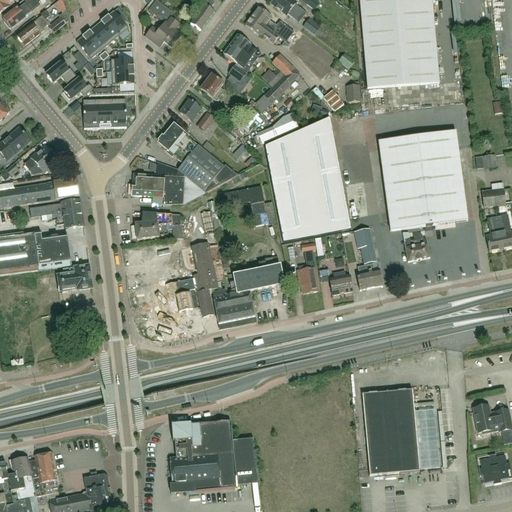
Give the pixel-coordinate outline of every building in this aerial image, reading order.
[(0,0),(0,14),(13,4),(10,0),(0,0)] [(17,9),(3,20),(4,23),(9,29),(11,30),(11,31),(25,20),(25,19),(46,2),(44,0),(25,0),(19,4),(22,7),(18,10),(17,9)] [(87,0),(64,0),(63,0),(67,12),(89,5),(87,0)] [(161,42),(171,50),(182,36),(175,30),(179,25),(170,19),(174,14),(156,0),(148,10),(165,23),(157,33),(152,28),(145,38),(157,47),(161,42)] [(208,0),(190,25),(199,31),(214,12),(210,9),(213,4),(208,0)] [(302,19),(277,0),(274,0),(270,5),(286,17),(287,16),(298,24),(302,19)] [(291,0),(277,0),(302,19),(306,14),(295,6),(296,4),(291,0)] [(312,0),(298,0),(312,11),(317,3),(312,0)] [(431,0),(358,0),(366,88),(438,82),(431,0)] [(251,18),(277,37),(284,43),(292,32),(279,23),(276,28),(268,22),(271,19),(258,9),(251,18)] [(16,37),(24,47),(44,32),(43,30),(49,25),(45,21),(49,18),(45,12),(41,16),(42,17),(31,25),(16,37)] [(69,22),(65,12),(59,17),(60,19),(48,28),(53,34),(69,22)] [(119,38),(128,30),(114,13),(105,21),(119,38)] [(127,21),(121,13),(117,16),(124,24),(127,21)] [(272,44),(277,37),(251,18),(244,27),(258,37),(260,34),(266,39),(265,39),(272,44)] [(105,21),(95,29),(109,46),(119,38),(105,21)] [(321,29),(309,21),(303,29),(315,37),(321,29)] [(109,46),(95,29),(85,37),(99,54),(109,46)] [(99,54),(85,37),(76,44),(90,61),(99,54)] [(250,61),(248,64),(252,67),(258,59),(252,55),(254,52),(250,49),(251,48),(237,37),(230,46),(250,61)] [(250,61),(230,46),(223,56),(236,66),(228,75),(240,84),(246,76),(241,73),(248,64),(250,61)] [(328,71),(337,66),(330,53),(320,59),(328,71)] [(355,63),(344,55),(338,62),(349,70),(355,63)] [(299,76),(279,57),(272,65),(284,77),(264,98),(271,105),(299,76)] [(111,61),(111,73),(134,72),(133,60),(111,61)] [(70,71),(68,73),(61,64),(46,76),(53,85),(61,78),(65,83),(74,76),(70,71)] [(283,77),(277,71),(266,83),(272,89),(283,77)] [(112,86),(134,85),(134,72),(111,73),(112,86)] [(87,87),(85,89),(74,76),(65,83),(69,88),(63,93),(64,94),(63,95),(68,101),(70,100),(71,102),(80,94),(83,98),(91,91),(87,87)] [(223,86),(211,76),(200,91),(212,100),(216,103),(223,93),(219,90),(223,86)] [(359,87),(347,88),(348,104),(360,103),(359,87)] [(262,115),(271,105),(264,98),(254,108),(262,115)] [(97,101),(83,102),(84,126),(98,125),(97,101)] [(97,101),(98,125),(112,125),(111,101),(97,101)] [(111,101),(112,125),(126,124),(125,101),(111,101)] [(189,101),(179,114),(179,115),(192,124),(201,110),(189,101)] [(313,106),(310,114),(319,117),(327,119),(329,112),(322,110),(322,109),(313,106)] [(5,107),(0,110),(0,122),(10,114),(5,107)] [(232,118),(218,108),(214,114),(227,124),(232,118)] [(214,120),(207,115),(197,128),(204,133),(214,120)] [(282,119),(272,128),(258,135),(262,145),(277,139),(298,130),(291,115),(282,119)] [(330,120),(265,148),(283,245),(351,232),(330,120)] [(178,172),(203,193),(205,195),(234,178),(224,169),(223,170),(187,139),(188,138),(183,134),(183,135),(173,127),(158,145),(167,153),(166,155),(171,159),(173,158),(183,166),(178,172)] [(30,143),(19,130),(0,146),(0,153),(7,162),(30,143)] [(456,133),(378,143),(390,233),(468,222),(456,133)] [(44,174),(58,162),(53,156),(52,156),(45,148),(31,160),(32,160),(25,166),(29,172),(36,166),(44,174)] [(19,171),(15,166),(7,172),(11,178),(19,171)] [(163,199),(162,207),(183,207),(205,195),(203,193),(178,172),(177,179),(133,176),(133,186),(132,186),(131,197),(163,199)] [(364,179),(347,181),(352,226),(369,224),(364,179)] [(55,201),(79,197),(77,180),(76,180),(53,184),(21,189),(21,191),(0,194),(0,206),(1,209),(55,201)] [(504,190),(493,192),(495,208),(506,206),(504,190)] [(493,192),(482,193),(484,209),(495,208),(493,192)] [(84,228),(82,215),(80,203),(30,210),(31,219),(52,216),(53,219),(53,222),(56,222),(56,227),(64,226),(65,230),(84,228)] [(257,204),(257,215),(266,215),(266,204),(257,204)] [(211,213),(200,215),(205,237),(215,235),(211,213)] [(143,215),(142,225),(157,223),(157,227),(171,225),(171,228),(174,242),(182,240),(179,217),(143,215)] [(507,217),(501,218),(495,219),(501,251),(511,248),(511,233),(507,217)] [(501,251),(495,219),(487,221),(490,236),(486,237),(489,253),(501,251)] [(157,223),(142,225),(135,226),(137,242),(159,239),(157,227),(157,223)] [(358,250),(361,250),(364,265),(377,263),(370,230),(355,233),(358,250)] [(0,276),(71,267),(67,241),(55,236),(41,238),(40,232),(0,237),(0,276)] [(407,264),(429,260),(425,240),(422,240),(421,237),(413,238),(413,242),(409,243),(408,235),(402,235),(407,264)] [(210,287),(219,286),(211,242),(194,245),(198,268),(206,267),(210,287)] [(140,253),(139,253),(139,254),(147,302),(150,301),(152,309),(150,309),(151,314),(155,335),(213,323),(208,298),(167,306),(165,291),(178,289),(180,289),(179,287),(173,249),(173,247),(171,248),(140,253)] [(188,270),(197,269),(193,247),(184,249),(188,270)] [(312,253),(304,254),(306,266),(314,265),(312,253)] [(218,327),(219,326),(254,319),(249,293),(282,286),(278,269),(273,270),(271,261),(271,260),(264,261),(264,264),(257,265),(259,273),(233,278),(234,283),(229,284),(230,292),(232,292),(233,296),(213,300),(218,327)] [(358,272),(360,272),(361,275),(356,276),(360,293),(382,288),(379,271),(374,272),(372,265),(357,268),(358,272)] [(78,291),(92,289),(89,268),(63,271),(64,276),(57,277),(59,293),(61,292),(62,293),(65,293),(66,292),(68,292),(70,291),(78,290),(78,291)] [(318,293),(314,270),(298,273),(299,280),(298,280),(299,289),(301,289),(302,296),(318,293)] [(428,271),(413,275),(417,289),(431,286),(428,271)] [(332,299),(351,295),(352,295),(349,278),(345,279),(344,274),(333,276),(334,281),(329,282),(332,299)] [(370,478),(420,473),(412,392),(362,396),(370,478)] [(342,403),(265,410),(271,470),(273,470),(274,479),(271,480),(272,487),(350,480),(342,403)] [(488,407),(473,410),(478,435),(492,432),(493,433),(499,432),(499,433),(511,430),(511,428),(508,411),(495,413),(495,415),(490,416),(488,407)] [(190,426),(173,428),(174,441),(172,442),(173,442),(174,442),(176,459),(169,459),(172,485),(173,485),(170,486),(171,495),(189,493),(189,494),(191,494),(191,493),(237,489),(237,487),(259,485),(253,440),(233,442),(231,422),(191,426),(191,424),(190,425),(190,426)] [(50,496),(58,495),(59,494),(54,471),(56,471),(53,455),(52,455),(35,458),(35,462),(29,463),(36,498),(36,499),(50,496)] [(494,486),(502,485),(502,484),(501,484),(501,482),(510,480),(508,472),(511,471),(511,472),(510,464),(509,464),(509,465),(507,465),(505,457),(496,459),(496,456),(488,457),(489,458),(489,460),(480,462),(482,470),(480,471),(480,470),(479,470),(480,478),(481,478),(481,477),(484,477),(485,485),(494,483),(495,486),(494,486)] [(8,477),(9,486),(10,493),(25,490),(27,500),(36,498),(29,463),(28,459),(11,463),(13,476),(8,477)] [(5,464),(0,464),(0,505),(4,505),(6,504),(7,509),(12,508),(17,507),(16,503),(13,504),(10,493),(9,486),(8,477),(5,464)] [(112,511),(106,478),(104,476),(84,480),(87,493),(83,494),(83,496),(67,499),(69,511),(112,511)] [(50,511),(69,511),(67,499),(59,500),(58,495),(50,496),(51,502),(49,502),(50,511)] [(27,501),(16,503),(17,507),(17,511),(32,511),(31,507),(30,501),(27,501)]
